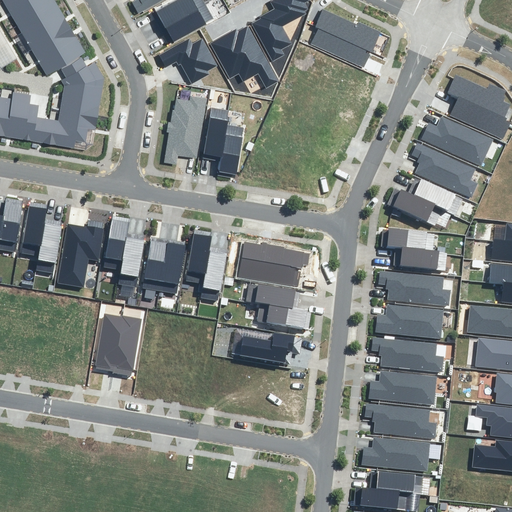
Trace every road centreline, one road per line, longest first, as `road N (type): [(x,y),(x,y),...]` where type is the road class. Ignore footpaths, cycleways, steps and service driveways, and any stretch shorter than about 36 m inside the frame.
road 1 (residential): [(0,394),(324,450)]
road 2 (residential): [(324,450),(346,223)]
road 3 (residential): [(346,223),(124,188)]
road 4 (residential): [(346,223),(432,16)]
road 5 (residential): [(93,0),(138,97),(124,188)]
road 6 (residential): [(124,188),(0,165)]
